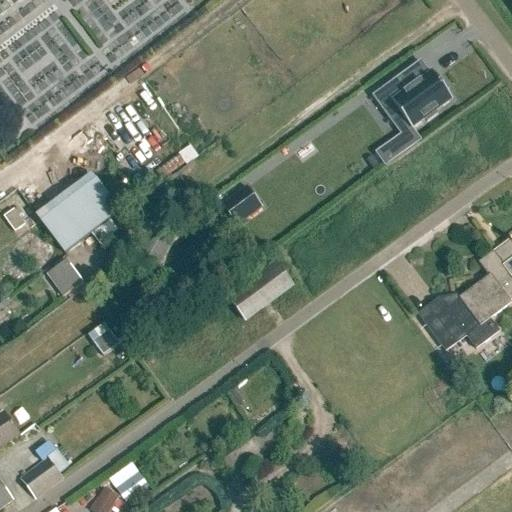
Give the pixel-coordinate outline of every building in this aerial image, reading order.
[(163,25),(186,5),(181,0),(101,0),(101,3),(90,3),(89,0),(73,0),(73,6),(86,7),(86,10),(102,28),(109,29),(118,21),(121,24),(138,25),(139,24),(163,25)] [(16,107),(47,121),(61,91),(46,84),(44,90),(28,83),(31,78),(21,74),(12,94),(1,89),(0,91),(0,93),(18,102),(16,107)] [(452,101),(446,92),(449,91),(441,80),(439,82),(432,74),(409,91),(399,78),(372,98),(391,124),(401,117),(411,131),(425,121),(427,123),(437,116),(436,113),(452,101)] [(96,181),(40,224),(65,256),(121,213),(96,181)] [(251,189),(221,202),(231,226),(261,213),(251,189)] [(15,234),(25,227),(14,211),(3,218),(15,234)] [(511,239),(493,254),(511,279),(511,239)] [(156,268),(165,249),(152,243),(143,261),(156,268)] [(500,334),(490,321),(511,305),(510,303),(511,300),(511,279),(493,254),(479,264),(489,278),(459,300),(460,301),(447,311),(446,310),(425,326),(446,354),(455,347),(452,343),(464,334),(476,351),(500,334)] [(47,277),(63,299),(83,284),(67,262),(47,277)] [(286,277),(236,312),(244,324),(294,289),(286,277)] [(103,358),(119,346),(104,325),(88,337),(103,358)] [(0,416),(0,450),(20,436),(4,413),(0,416)] [(64,482),(48,460),(20,480),(36,502),(64,482)] [(0,511),(13,502),(0,484),(0,511)] [(110,511),(119,499),(104,490),(90,511),(110,511)]
